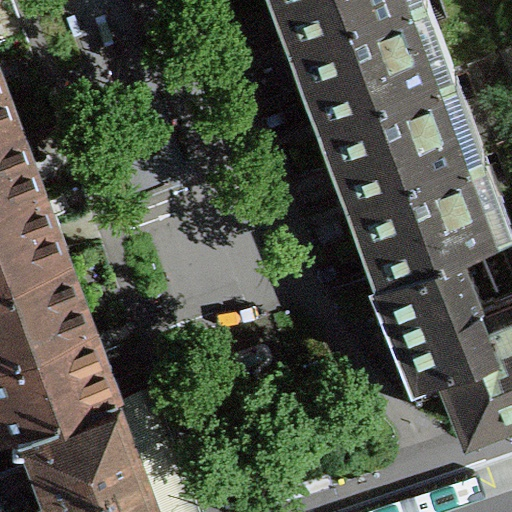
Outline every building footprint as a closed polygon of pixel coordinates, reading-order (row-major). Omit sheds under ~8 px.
[(387,0),(279,0),(293,35),(387,0)] [(322,114),(434,72),(406,0),(387,0),(293,35),(302,60),(322,114)] [(434,72),(322,114),(332,141),(351,192),(463,151),(482,144),(481,143),(482,142),(456,73),(455,73),(452,65),(434,72)] [(0,78),(0,127),(16,121),(14,116),(18,114),(6,80),(1,82),(0,78)] [(22,125),(18,127),(16,121),(0,127),(0,203),(41,189),(36,175),(30,160),(35,159),(22,125)] [(359,214),(380,271),(492,230),(463,151),(351,192),(359,214)] [(56,215),(51,217),(45,202),(41,189),(0,203),(0,280),(65,256),(63,251),(68,249),(56,215)] [(511,222),(497,228),(511,265),(511,222)] [(443,361),(467,422),(511,403),(511,265),(497,228),(492,230),(380,271),(375,273),(386,301),(415,373),(443,361)] [(72,260),(67,261),(65,256),(0,280),(0,356),(90,323),(85,309),(80,295),(84,293),(72,260)] [(106,350),(101,352),(95,336),(90,323),(0,356),(0,433),(32,422),(115,391),(113,385),(118,383),(106,350)] [(0,469),(0,494),(5,511),(160,511),(115,391),(32,422),(45,458),(27,465),(19,462),(0,469)] [(284,488),(288,500),(337,485),(333,472),(284,488)]
